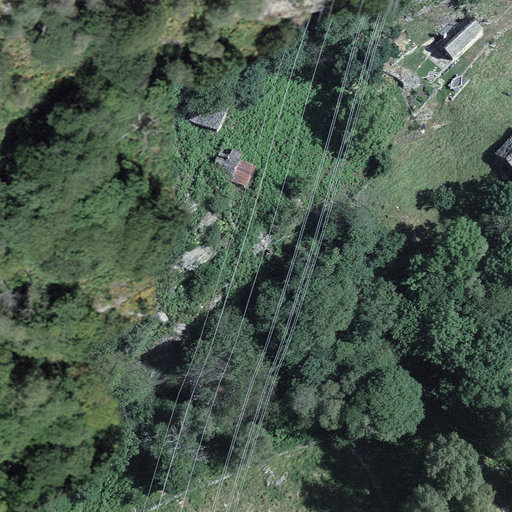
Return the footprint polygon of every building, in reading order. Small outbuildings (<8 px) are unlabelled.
[(482,34),(466,16),(435,45),(451,63),(482,34)] [(230,108),(202,97),(190,123),(216,133),(230,108)] [(511,136),(494,157),(511,172),(511,136)] [(228,157),(219,153),(210,172),(246,187),(253,169),(238,163),(242,154),(231,149),(228,157)] [(241,209),(256,214),(265,189),(249,184),(241,209)]
